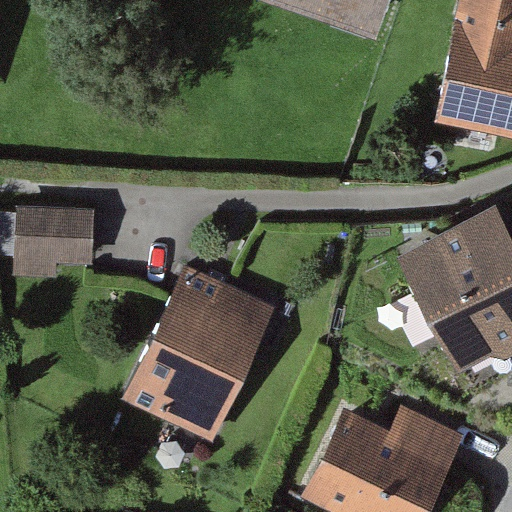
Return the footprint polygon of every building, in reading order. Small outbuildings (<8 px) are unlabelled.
[(251,0),(360,39),(374,0),(251,0)] [(511,14),(511,0),(448,0),(420,122),(511,142),(511,29),(509,29),(511,14)] [(511,245),(490,206),(385,265),(454,388),(511,355),(511,245)] [(99,209),(4,210),(4,283),(100,283),(99,209)] [(267,312),(184,273),(123,403),(206,442),(267,312)] [(329,424),(292,499),(316,511),(418,511),(457,436),(395,405),(374,447),(329,424)]
